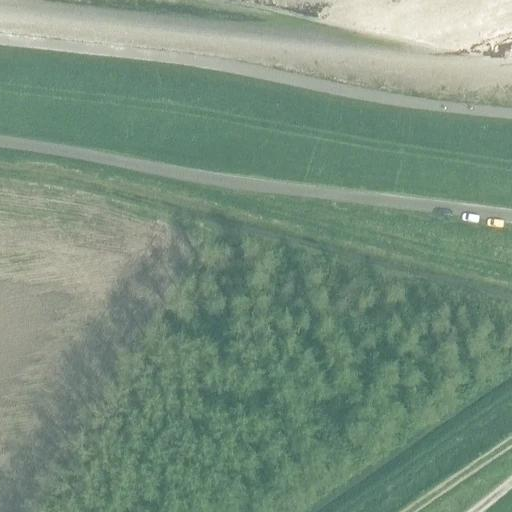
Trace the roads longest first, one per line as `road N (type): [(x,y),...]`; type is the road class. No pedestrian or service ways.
road 1 (unclassified): [(0,142),(209,180),(511,216)]
road 2 (track): [(511,442),(412,511)]
